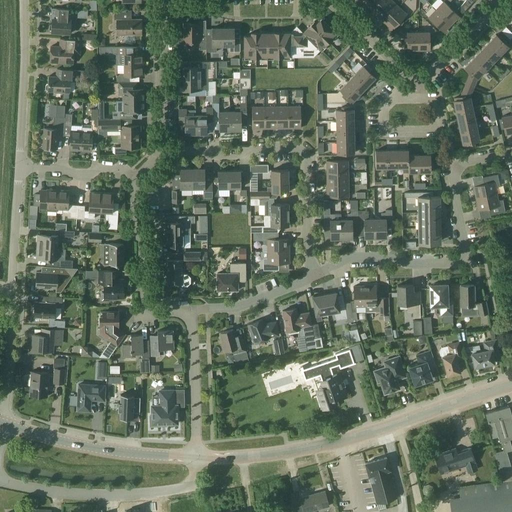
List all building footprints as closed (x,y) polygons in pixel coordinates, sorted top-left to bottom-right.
[(389,0),(374,0),(368,7),(376,15),(389,0)] [(384,22),(399,7),(391,0),(389,0),(376,15),(384,22)] [(475,0),(474,0),(466,0),(457,9),(462,13),(475,0)] [(436,9),(451,24),(459,16),(444,1),(436,9)] [(407,14),(399,7),(384,22),(392,30),(407,14)] [(71,9),(56,8),(55,19),(52,19),(52,24),(49,24),(49,31),(52,31),(52,32),(69,34),(71,9)] [(444,32),(451,24),(436,9),(428,18),(444,32)] [(128,19),(128,12),(114,12),(114,20),(117,20),(117,35),(141,35),(141,19),(128,19)] [(337,34),(321,18),(316,23),(314,21),(303,32),(251,33),(251,36),(244,36),(244,58),(313,57),(337,34)] [(199,42),(206,42),(206,38),(206,28),(199,28),(199,23),(184,23),(184,35),(178,35),(178,50),(186,50),(186,42),(199,42)] [(429,31),(418,32),(419,49),(429,49),(429,48),(432,48),(432,38),(438,32),(433,27),(429,32),(429,31)] [(511,36),(511,33),(505,27),(501,31),(510,39),(511,36)] [(216,46),(223,46),(223,28),(212,28),(212,38),(206,38),(206,42),(206,52),(216,52),(216,46)] [(234,28),(223,28),(223,46),(230,46),(230,52),(240,51),(240,37),(234,37),(234,28)] [(419,49),(418,32),(407,32),(402,28),(398,32),(405,39),(405,48),(407,48),(407,50),(419,49)] [(496,34),(488,42),(501,55),(508,47),(504,43),(506,41),(498,34),(497,35),(496,34)] [(51,46),(50,62),(73,63),(73,54),(80,55),(81,40),(63,39),(63,47),(59,46),(51,46)] [(481,50),(493,62),(501,55),(488,42),(481,50)] [(116,54),(116,65),(124,65),(143,64),(143,53),(141,53),(137,53),(137,46),(116,47),(116,51),(116,54)] [(473,58),(486,70),(493,62),(481,50),(473,58)] [(486,70),(473,58),(465,66),(466,67),(465,69),(471,75),(468,84),(474,87),(478,78),(486,70)] [(183,79),(212,79),(212,78),(208,78),(207,69),(209,69),(209,61),(189,62),(189,67),(183,67),(183,79)] [(119,75),(116,75),(116,81),(130,81),(130,75),(143,75),(143,64),(124,65),(124,70),(123,70),(119,74),(119,75)] [(355,73),(368,86),(375,78),(363,65),(355,73)] [(331,74),(335,70),(331,66),(327,70),(331,74)] [(70,80),(74,81),(75,69),(59,69),(59,74),(57,77),(49,76),(49,84),(47,84),(46,85),(46,88),(47,90),(48,90),(48,91),(63,92),(69,92),(70,80)] [(240,72),(240,78),(250,78),(250,69),(240,69),(240,72)] [(360,93),(368,86),(355,73),(347,81),(360,93)] [(250,78),(240,78),(240,89),(246,88),(246,89),(250,89),(250,78)] [(212,79),(183,79),(183,90),(189,90),(189,96),(206,95),(206,90),(207,90),(208,81),(212,81),(212,79)] [(360,93),(347,81),(340,89),(346,95),(344,97),(350,102),(351,100),(352,101),(360,93)] [(123,96),(123,101),(144,101),(143,89),(131,89),(131,83),(119,83),(119,96),(123,96)] [(456,111),(472,108),(470,99),(469,99),(473,90),(467,87),(463,96),(454,98),(455,100),(453,101),(456,111)] [(229,112),(229,130),(241,130),(241,125),(240,117),(247,117),(246,89),(246,88),(240,89),(240,103),(240,107),(235,107),(235,112),(229,112)] [(123,101),(118,101),(118,112),(119,112),(119,119),(123,119),(131,119),(131,112),(144,112),(144,101),(123,101)] [(218,103),(212,103),(212,108),(212,118),(219,118),(219,130),(220,130),(220,132),(226,132),(226,130),(229,130),(229,112),(219,112),(218,103)] [(488,110),(489,116),(495,114),(492,104),(485,105),(486,111),(488,110)] [(54,117),(53,129),(44,128),(43,148),(57,149),(58,135),(64,136),(65,126),(65,118),(63,118),(64,106),(56,105),(56,117),(54,117)] [(276,107),(276,128),(288,128),(288,106),(276,107)] [(300,106),(288,106),(288,128),(301,128),(300,106)] [(264,128),(264,107),(252,107),(252,129),(264,128)] [(264,128),(276,128),(276,107),(264,107),(264,128)] [(336,121),(353,120),(353,109),(352,109),(352,107),(344,107),(344,109),(336,110),(336,121)] [(201,115),(195,115),(196,133),(199,133),(199,135),(205,135),(205,133),(207,133),(207,121),(213,121),(212,118),(212,108),(203,108),(201,110),(201,115)] [(458,122),(475,119),(472,108),(456,111),(458,122)] [(81,126),(81,130),(80,150),(91,151),(92,136),(98,136),(98,119),(98,109),(91,109),(92,125),(82,125),(81,126)] [(178,109),(179,121),(185,121),(185,133),(196,133),(195,115),(195,110),(186,110),(186,109),(178,109)] [(511,132),(511,114),(502,117),(505,134),(511,132)] [(112,119),(98,119),(98,136),(107,136),(107,131),(121,131),(121,139),(123,139),(123,147),(138,147),(138,134),(140,134),(140,126),(123,126),(123,119),(119,119),(112,119)] [(460,133),(477,129),(475,119),(458,122),(460,133)] [(336,131),(354,131),(353,120),(336,121),(336,131)] [(477,129),(460,133),(462,144),(464,143),(464,146),(474,144),(474,141),(479,140),(477,129)] [(80,150),(81,130),(70,130),(69,150),(80,150)] [(336,143),(354,142),(354,131),(336,131),(336,143)] [(354,153),(354,142),(336,143),(337,153),(354,153)] [(386,168),(386,150),(375,150),(375,168),(386,168)] [(386,150),(386,168),(397,167),(397,150),(386,150)] [(408,150),(397,150),(397,167),(403,167),(403,172),(408,172),(408,155),(408,150)] [(419,155),(419,172),(430,172),(430,154),(419,155)] [(408,172),(419,172),(419,155),(408,155),(408,172)] [(326,161),(327,173),(348,172),(348,160),(326,161)] [(268,172),(268,164),(250,165),(250,173),(268,172)] [(192,188),(192,169),(180,169),(180,188),(192,188)] [(192,169),(192,188),(192,194),(204,194),(204,197),(212,197),(212,196),(212,190),(212,183),(204,183),(204,169),(192,169)] [(271,181),(288,181),(288,170),(271,170),(271,181)] [(218,188),(229,188),(229,171),(218,171),(218,188)] [(240,171),(229,171),(229,188),(240,188),(240,171)] [(327,173),(327,185),(348,184),(348,172),(327,173)] [(476,198),(497,194),(495,187),(500,186),(497,174),(482,177),(484,184),(473,186),(476,198)] [(276,192),(288,192),(288,181),(271,181),(271,187),(267,187),(267,191),(250,191),(251,199),(276,198),(276,192)] [(348,184),(327,185),(327,197),(349,197),(348,184)] [(56,212),(56,209),(58,190),(47,189),(47,190),(40,190),(39,211),(46,211),(56,212)] [(69,191),(58,190),(56,209),(63,209),(63,212),(70,212),(70,217),(77,217),(77,206),(68,205),(69,191)] [(182,203),(182,190),(172,190),(172,203),(182,203)] [(95,211),(100,212),(101,193),(90,192),(88,220),(94,220),(95,211)] [(433,196),(433,192),(405,192),(405,197),(418,197),(418,244),(430,244),(430,241),(440,241),(440,215),(441,215),(441,209),(440,209),(440,196),(433,196)] [(113,193),(101,193),(100,212),(106,212),(105,219),(108,219),(108,228),(117,229),(118,215),(112,215),(113,193)] [(497,194),(476,198),(478,210),(489,208),(490,214),(505,211),(503,200),(498,200),(497,194)] [(274,198),(259,199),(259,205),(264,205),(264,215),(288,215),(288,204),(274,204),(274,198)] [(85,206),(77,206),(77,217),(76,218),(84,219),(85,206)] [(381,219),(375,219),(375,237),(386,237),(386,226),(392,226),(392,210),(385,210),(385,213),(381,213),(381,219)] [(347,219),(341,219),(341,238),(352,238),(352,226),(358,225),(357,211),(351,211),(351,214),(347,214),(347,219)] [(364,211),(357,211),(358,225),(364,225),(364,236),(364,238),(375,237),(375,219),(368,219),(368,213),(364,213),(364,211)] [(330,238),(341,238),(341,219),(341,214),(324,214),(324,227),(330,227),(330,238)] [(288,215),(264,215),(264,226),(263,226),(263,232),(278,232),(281,226),(289,226),(288,215)] [(166,222),(166,234),(184,234),(191,234),(190,223),(195,223),(195,216),(179,216),(179,222),(166,222)] [(267,245),(267,251),(289,251),(289,239),(278,239),(278,232),(263,232),(263,244),(267,245)] [(101,233),(89,233),(88,242),(101,242),(101,233)] [(184,246),(184,234),(166,234),(166,246),(168,246),(168,252),(183,252),(185,252),(185,247),(183,247),(183,246),(184,246)] [(37,240),(36,247),(57,248),(58,236),(38,235),(37,240)] [(104,265),(123,264),(123,243),(104,244),(104,265)] [(57,256),(57,248),(36,247),(36,253),(36,259),(58,260),(58,267),(64,267),(72,268),(72,261),(63,260),(63,258),(62,256),(57,256)] [(185,252),(183,252),(184,260),(200,260),(200,251),(185,252)] [(289,251),(267,251),(267,258),(263,258),(263,270),(278,270),(278,263),(289,263),(289,251)] [(182,273),(184,273),(184,266),(182,266),(182,260),(166,260),(166,284),(181,284),(181,286),(182,286),(187,286),(190,283),(190,278),(187,275),(182,275),(182,273)] [(246,281),(246,263),(229,263),(230,273),(217,273),(217,290),(238,290),(237,281),(246,281)] [(64,267),(58,267),(52,267),(51,273),(37,272),(36,287),(56,288),(57,278),(63,278),(64,267)] [(98,271),(86,270),(86,276),(89,276),(91,275),(98,275),(98,283),(104,283),(104,291),(102,291),(102,299),(110,299),(110,297),(123,297),(123,282),(117,282),(117,270),(98,271)] [(437,284),(436,283),(434,283),(433,284),(432,285),(430,285),(431,305),(440,305),(441,315),(453,314),(452,298),(447,298),(447,295),(447,287),(446,284),(438,285),(437,284)] [(413,303),(413,285),(397,285),(398,304),(407,304),(408,312),(413,312),(413,318),(420,318),(420,303),(413,303)] [(474,285),(460,285),(461,305),(461,317),(478,316),(477,309),(479,309),(480,315),(488,313),(485,301),(478,303),(478,304),(474,304),(474,285)] [(351,302),(344,303),(347,323),(357,321),(356,312),(365,312),(364,286),(354,286),(354,302),(351,302)] [(364,286),(365,312),(379,312),(379,314),(388,313),(388,298),(378,298),(379,302),(376,302),(376,286),(364,286)] [(324,295),(327,313),(335,312),(336,320),(347,318),(344,303),(338,304),(336,292),(324,295)] [(327,313),(324,295),(313,297),(317,322),(322,321),(321,314),(327,313)] [(35,302),(34,317),(49,318),(48,327),(64,328),(65,321),(54,320),(54,318),(55,318),(55,307),(61,308),(62,297),(50,297),(49,303),(35,302)] [(296,308),(282,311),(286,331),(299,329),(300,337),(304,336),(305,336),(307,349),(316,348),(315,347),(314,339),(311,325),(309,312),(297,314),(296,308)] [(101,329),(97,329),(97,334),(108,342),(98,356),(108,357),(124,334),(117,329),(117,313),(104,313),(104,317),(101,317),(101,329)] [(264,324),(262,319),(248,325),(256,343),(270,338),(269,337),(279,335),(276,322),(264,324)] [(413,320),(413,335),(422,334),(421,320),(413,320)] [(318,324),(311,325),(314,339),(315,347),(316,348),(323,347),(321,337),(320,338),(318,324)] [(391,328),(383,329),(385,336),(392,335),(391,328)] [(58,330),(41,329),(41,335),(34,335),(33,349),(52,351),(52,343),(58,343),(58,330)] [(242,334),(235,336),(233,329),(220,333),(225,351),(232,349),(233,354),(246,351),(242,334)] [(157,331),(158,335),(150,335),(151,355),(164,355),(164,348),(173,348),(172,330),(157,331)] [(469,339),(468,331),(460,332),(461,340),(469,339)] [(131,344),(123,344),(124,357),(132,356),(132,353),(142,353),(142,358),(149,357),(149,350),(149,347),(142,347),(142,340),(142,334),(131,335),(131,344)] [(425,335),(417,336),(419,344),(426,342),(425,335)] [(281,338),(272,340),(273,347),(282,345),(281,338)] [(499,354),(496,342),(484,344),(486,350),(480,352),(479,345),(465,348),(467,357),(472,356),(475,367),(494,363),(493,355),(499,354)] [(463,357),(460,343),(441,348),(439,351),(440,355),(442,356),(448,376),(449,375),(451,377),(457,375),(458,373),(460,372),(457,359),(463,357)] [(81,356),(92,357),(93,350),(88,346),(81,346),(81,356)] [(338,402),(342,401),(340,396),(344,395),(343,395),(345,394),(344,393),(345,393),(343,387),(342,387),(341,382),(339,376),(338,375),(337,375),(333,376),(330,367),(339,364),(340,368),(355,363),(355,362),(354,362),(349,349),(335,354),(336,358),(328,361),(321,363),(303,369),(302,366),(300,367),(302,371),(303,371),(306,379),(320,374),(320,375),(323,384),(323,385),(324,387),(327,394),(320,396),(321,400),(322,403),(323,407),(328,406),(335,404),(335,403),(338,402)] [(436,366),(430,350),(416,355),(419,364),(409,367),(415,384),(432,379),(429,368),(436,366)] [(406,376),(399,356),(384,361),(386,367),(374,371),(378,382),(380,381),(384,393),(400,388),(397,379),(406,376)] [(54,368),(64,369),(64,358),(54,358),(54,368)] [(149,359),(140,359),(141,373),(149,373),(149,359)] [(107,362),(99,361),(98,370),(106,370),(107,362)] [(66,369),(54,369),(54,384),(65,384),(66,369)] [(49,373),(32,371),(30,395),(47,397),(49,373)] [(104,387),(80,385),(78,409),(89,410),(89,398),(103,399),(104,387)] [(150,416),(150,426),(159,426),(159,424),(177,423),(177,405),(174,405),(174,390),(160,391),(160,406),(152,406),(152,416),(150,416)] [(120,412),(120,416),(120,418),(126,418),(126,419),(132,419),(132,420),(133,420),(133,413),(139,413),(140,413),(140,397),(134,397),(134,395),(121,394),(120,403),(118,403),(118,412),(120,412)] [(511,437),(511,404),(509,406),(485,413),(492,438),(498,436),(499,441),(501,441),(504,451),(511,448),(511,447),(509,439),(511,437)] [(477,469),(470,448),(456,452),(455,448),(438,454),(441,463),(438,464),(441,473),(466,465),(468,472),(477,469)] [(495,453),(501,482),(511,480),(511,469),(511,470),(507,450),(495,453)] [(397,497),(386,457),(365,463),(369,476),(376,502),(397,497)] [(511,511),(511,480),(501,482),(458,487),(460,498),(449,499),(450,511),(511,511)] [(302,505),(294,507),(295,511),(305,511),(328,506),(324,491),(300,498),(302,505)]
